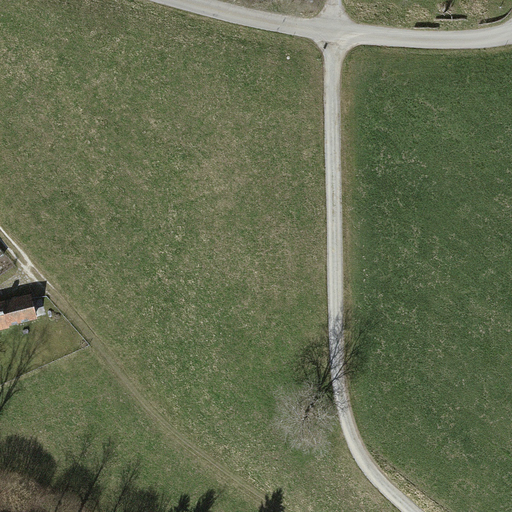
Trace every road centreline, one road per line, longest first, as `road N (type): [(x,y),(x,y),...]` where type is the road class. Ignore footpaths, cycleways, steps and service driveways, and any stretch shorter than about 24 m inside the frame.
road 1 (track): [(341,36),(332,94),(343,386),(366,444),(425,511)]
road 2 (track): [(0,231),(209,456),(293,511)]
road 3 (unclassified): [(178,0),(341,36),(511,38)]
